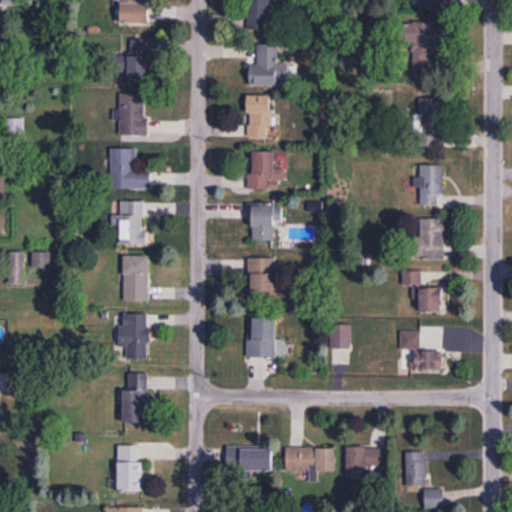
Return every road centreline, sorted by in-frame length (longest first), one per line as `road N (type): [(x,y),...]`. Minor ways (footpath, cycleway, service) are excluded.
road 1 (residential): [(195,511),(199,0)]
road 2 (residential): [(493,511),(494,0)]
road 3 (residential): [(494,397),(197,398)]
